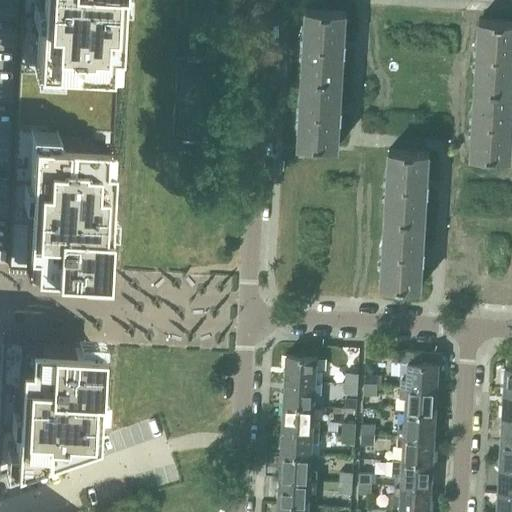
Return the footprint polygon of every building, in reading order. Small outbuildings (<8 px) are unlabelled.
[(16,119),(8,265),(73,268),(77,268),(81,268),(105,269),(107,227),(108,227),(108,223),(109,205),(113,124),(116,71),(119,0),(22,0),(19,67),(16,119)] [(305,51),(304,74),(343,77),(345,50),(347,50),(348,38),(345,37),(347,10),(308,7),(307,31),(303,31),(303,34),(306,34),(305,48),(302,48),(302,51),(305,51)] [(478,62),(476,84),(511,86),(511,19),(480,18),(479,42),(475,42),(475,45),(479,45),(478,59),(474,58),(474,61),(477,62),(478,62)] [(343,77),(304,74),(302,98),(299,97),(299,101),(302,101),(301,114),(298,114),(298,117),(301,118),(299,143),(339,145),(341,117),(343,117),(344,104),(342,103),(343,77)] [(511,86),(476,84),(474,108),(471,108),(471,112),(474,112),(473,125),(470,125),(469,129),(473,129),(472,152),(511,154),(511,140),(511,86)] [(387,191),(386,215),(425,217),(427,190),(430,190),(430,177),(427,177),(429,149),(390,147),(389,171),(385,170),(384,174),(388,174),(388,187),(383,187),(383,191),(387,191)] [(425,217),(386,215),(385,238),(381,238),(380,241),(384,241),(384,254),(380,254),(380,258),(383,258),(382,283),(421,286),(423,256),(426,256),(426,244),(423,244),(425,217)] [(5,338),(0,426),(0,470),(97,437),(98,407),(99,390),(99,386),(101,343),(77,342),(73,342),(73,341),(5,338)] [(367,347),(367,356),(372,357),(377,353),(377,347),(367,347)] [(403,349),(401,385),(438,387),(439,374),(442,374),(443,363),(439,362),(426,361),(426,350),(403,349)] [(287,353),(286,378),(322,380),(323,370),(317,370),(318,355),(287,353)] [(347,371),(346,381),(359,382),(360,372),(347,371)] [(366,372),(365,383),(378,383),(379,373),(366,372)] [(286,378),(284,403),(315,404),(316,389),(321,390),(322,380),(286,378)] [(359,382),(346,381),(345,392),(358,393),(359,382)] [(378,383),(365,383),(365,393),(377,394),(378,383)] [(407,394),(406,410),(436,411),(438,387),(401,385),(401,394),(407,394)] [(511,391),(504,392),(503,416),(511,416),(511,391)] [(346,398),(346,406),(357,406),(358,399),(346,398)] [(284,403),(283,427),(319,429),(320,419),(314,419),(315,404),(284,403)] [(400,424),(399,435),(435,437),(436,411),(406,410),(405,425),(400,424)] [(511,416),(503,416),(502,441),(511,441),(511,416)] [(344,421),(343,431),(356,432),(356,421),(344,421)] [(363,422),(362,432),(375,433),(376,423),(363,422)] [(283,427),(282,452),(317,454),(320,454),(321,439),(318,439),(319,429),(283,427)] [(356,432),(343,431),(343,442),(355,442),(356,432)] [(375,433),(362,432),(362,442),(375,443),(375,433)] [(404,444),(403,459),(434,461),(435,437),(399,435),(399,444),(404,444)] [(511,441),(502,441),(500,465),(511,466),(511,441)] [(282,452),(280,477),(316,479),(317,454),(282,452)] [(393,459),(392,474),(397,474),(396,483),(432,486),(434,461),(403,459),(393,459)] [(511,466),(500,465),(499,490),(511,491),(511,466)] [(341,470),(340,480),(353,481),(354,471),(341,470)] [(360,471),(359,481),(372,482),(373,472),(360,471)] [(280,477),(279,502),(309,503),(310,489),(316,489),(316,479),(280,477)] [(353,481),(340,480),(340,491),(352,492),(353,481)] [(372,482),(359,481),(359,492),(372,493),(372,482)] [(392,508),(400,509),(431,510),(432,486),(396,483),(396,494),(393,494),(392,508)] [(511,511),(511,491),(499,490),(497,511),(511,511)] [(279,502),(278,511),(308,511),(309,503),(279,502)]
